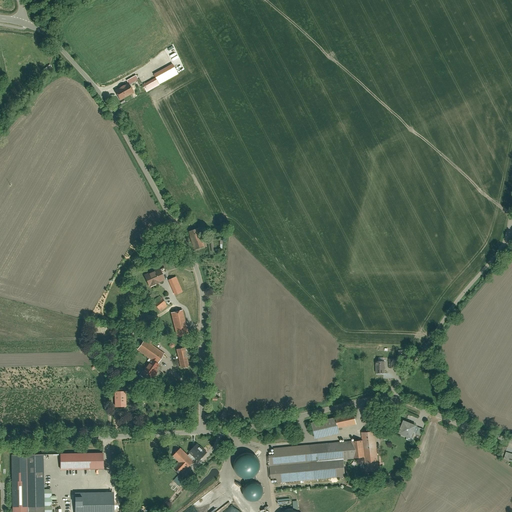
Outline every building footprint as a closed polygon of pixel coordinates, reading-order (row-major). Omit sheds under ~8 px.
[(178,74),(172,64),(153,75),(155,78),(142,85),(146,92),(178,74)] [(134,93),(128,83),(114,91),(119,100),(134,93)] [(205,247),(199,228),(188,232),(194,250),(205,247)] [(165,281),(160,269),(144,276),(149,287),(165,281)] [(179,303),(192,297),(181,273),(168,278),(179,303)] [(160,312),(168,306),(160,296),(152,301),(160,312)] [(176,339),(189,336),(182,310),(154,317),(157,328),(173,324),(176,339)] [(157,365),(164,354),(144,341),(137,351),(151,360),(142,374),(152,380),(160,367),(157,365)] [(388,359),(389,368),(400,367),(400,359),(410,359),(410,348),(399,349),(400,358),(388,359)] [(181,369),(189,367),(185,349),(177,351),(181,369)] [(386,360),(377,360),(376,372),(386,372),(386,360)] [(126,406),(125,391),(114,391),(115,406),(126,406)] [(354,412),(311,421),(315,439),(340,434),(339,429),(357,425),(354,412)] [(417,424),(404,420),(400,433),(413,437),(417,424)] [(275,455),(269,455),(272,479),(278,479),(278,483),(345,476),(344,460),(364,458),(366,473),(379,471),(375,431),(362,433),(362,439),(274,448),(275,455)] [(189,453),(190,453),(188,456),(194,461),(196,459),(199,461),(207,452),(198,444),(189,453)] [(173,468),(180,475),(194,461),(188,456),(180,448),(173,456),(179,462),(173,468)] [(260,465),(260,460),(258,456),(254,453),(250,451),(246,451),(241,452),(237,455),(235,458),(233,463),(234,467),(235,472),(238,475),(242,477),(246,478),(250,477),(254,476),(257,473),(259,469),(260,465)] [(103,470),(103,454),(60,455),(60,471),(103,470)] [(44,455),(11,456),(12,511),(52,511),(52,509),(56,509),(58,507),(56,505),(52,505),(52,500),(56,500),(58,499),(56,496),(52,497),(52,492),(50,490),(45,490),(44,455)] [(180,475),(173,482),(176,485),(178,484),(180,485),(185,480),(180,475)] [(263,492),(264,488),(262,485),(260,482),(257,480),(254,479),(250,480),(247,481),(245,484),(243,487),(243,490),(243,494),(245,497),(248,499),(251,500),(254,500),(257,499),(260,498),(262,495),(263,492)] [(113,511),(113,493),(75,494),(75,511),(113,511)]
